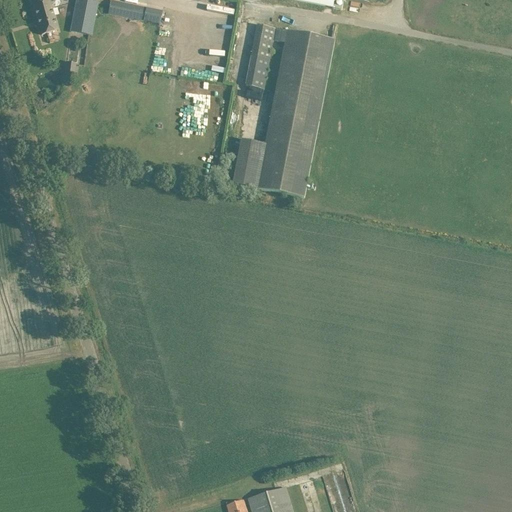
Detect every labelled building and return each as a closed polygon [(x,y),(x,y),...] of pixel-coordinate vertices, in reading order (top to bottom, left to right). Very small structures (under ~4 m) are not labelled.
[(42,36),(51,33),(57,31),(48,0),(46,0),(32,4),(42,36)] [(92,37),(98,3),(83,0),(77,0),(71,33),(92,37)] [(284,0),(333,10),(333,9),(342,11),(344,0),(284,0)] [(146,8),(110,1),(108,15),(143,22),(146,8)] [(216,19),(231,18),(230,2),(221,3),(221,9),(216,10),(216,19)] [(284,63),(268,146),(242,141),(233,185),(304,199),(306,189),(312,190),(313,183),(307,182),(335,41),(258,26),(247,87),(265,90),(274,42),(285,44),(281,63),(284,63)] [(74,78),(74,64),(64,63),(64,78),(74,78)] [(293,511),(287,488),(248,499),(251,511),(247,511),(244,501),(226,506),(227,511),(293,511)]
